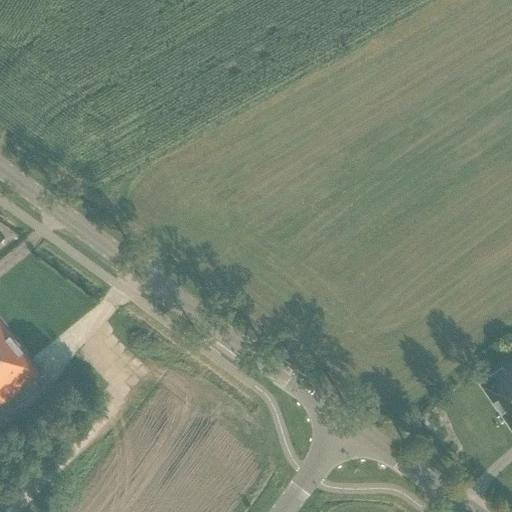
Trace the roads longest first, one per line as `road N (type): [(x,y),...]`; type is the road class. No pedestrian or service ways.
road 1 (tertiary): [(347,424),(0,169)]
road 2 (track): [(87,326),(124,369),(111,409),(11,511)]
road 3 (tertiary): [(471,511),(347,424)]
